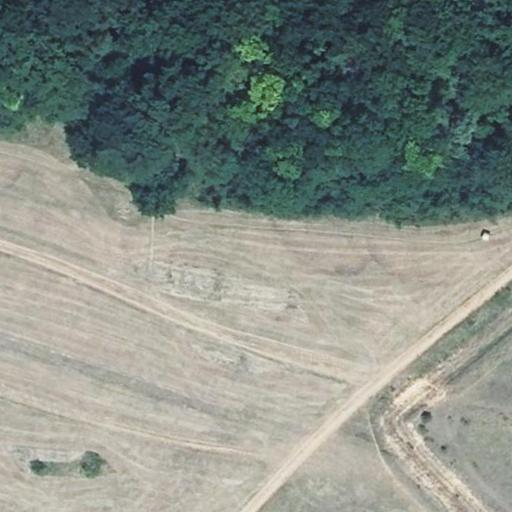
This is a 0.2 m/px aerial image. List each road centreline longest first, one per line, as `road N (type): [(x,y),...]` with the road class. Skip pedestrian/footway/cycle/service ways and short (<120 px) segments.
road 1 (track): [(386,368),(239,330),(0,233)]
road 2 (track): [(246,511),(386,368),(511,268)]
road 3 (track): [(0,389),(155,432),(301,455)]
